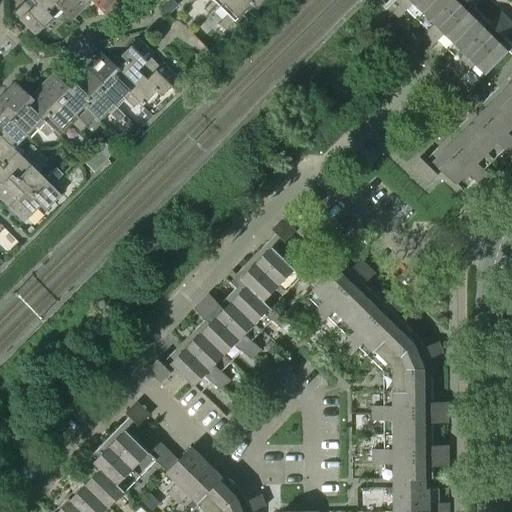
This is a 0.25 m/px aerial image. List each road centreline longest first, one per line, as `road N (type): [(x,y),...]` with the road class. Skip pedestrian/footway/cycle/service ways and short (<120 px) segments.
road 1 (residential): [(131,358),(307,175),(322,171)]
road 2 (residential): [(232,457),(295,392),(310,398),(310,504)]
road 3 (residential): [(495,256),(463,246),(409,249),(322,171)]
road 4 (residential): [(23,511),(118,407),(131,358)]
road 5 (tertiary): [(495,256),(486,320),(487,434)]
road 6 (residential): [(322,171),(430,59)]
road 7 (residential): [(232,457),(131,358)]
